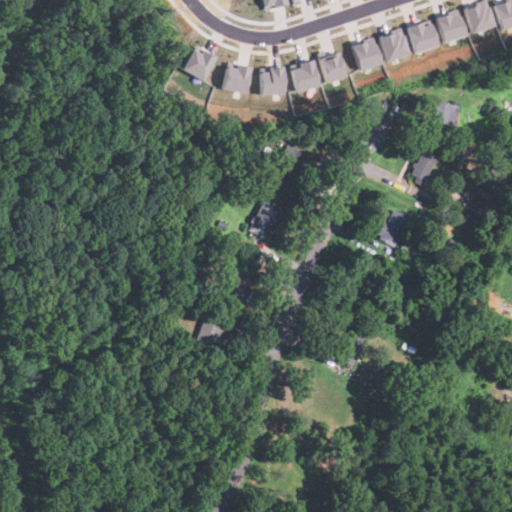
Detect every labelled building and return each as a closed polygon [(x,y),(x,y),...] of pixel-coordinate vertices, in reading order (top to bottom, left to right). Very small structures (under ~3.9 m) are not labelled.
[(493,26),(486,0),(463,7),(470,32),(493,26)] [(499,27),(511,24),(511,0),(502,0),(502,1),(493,3),(499,27)] [(443,41),(464,34),(456,9),(435,16),(443,41)] [(429,23),(421,26),(419,21),(405,26),(415,52),(437,44),(429,23)] [(378,35),(386,60),(409,54),(400,28),(378,35)] [(350,44),(359,73),(372,68),(371,65),(380,63),(372,37),(350,44)] [(180,70),(202,80),(213,56),(191,46),(180,70)] [(344,76),(338,52),(317,57),(323,81),(344,76)] [(316,85),(311,58),(288,63),(293,89),(316,85)] [(249,67),(226,62),(220,89),(243,94),(249,67)] [(283,92),(282,66),(258,67),(259,93),(283,92)] [(429,127),(451,130),(455,104),(433,101),(429,127)] [(278,152),(284,156),(277,168),(291,177),(304,157),(284,143),(278,152)] [(434,158),(420,150),(405,176),(418,184),(434,158)] [(474,187),(487,199),(505,179),(492,167),(474,187)] [(279,207),(260,198),(245,230),(263,239),(279,207)] [(405,214),(387,209),(377,240),(395,246),(405,214)] [(240,303),(248,278),(230,272),(222,296),(240,303)] [(194,340),(216,347),(224,325),(202,317),(194,340)] [(349,367),(364,337),(351,330),(336,361),(349,367)]
